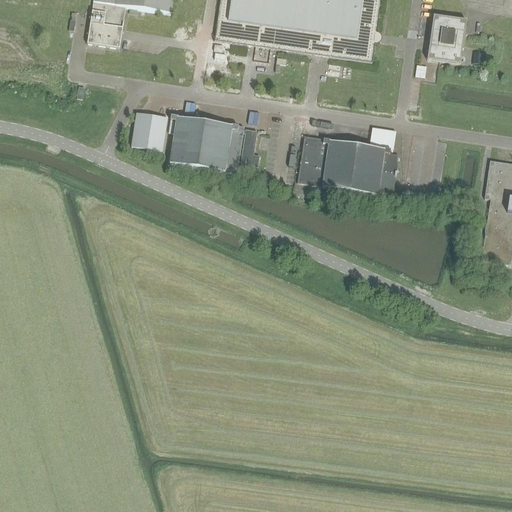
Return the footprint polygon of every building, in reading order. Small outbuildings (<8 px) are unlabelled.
[(93,0),(87,46),(119,50),(123,25),(121,25),(121,21),(118,20),(120,9),(170,17),(172,0),(93,0)] [(219,0),(216,23),(216,30),(215,37),(214,40),(214,42),(247,47),(255,48),(270,50),(278,51),(310,56),(329,59),(372,65),(373,57),(370,57),(371,44),(372,42),(375,42),(376,36),(373,36),(373,34),(375,17),(376,14),(379,15),(380,0),(219,0)] [(466,22),(433,18),(429,43),(432,44),(431,51),(428,50),(426,62),(460,66),(466,22)] [(416,67),(415,79),(424,80),(426,68),(416,67)] [(167,120),(139,116),(136,116),(131,149),(162,154),(167,120)] [(257,134),(250,133),(244,132),(244,133),(243,133),(243,129),(237,128),(230,127),(230,128),(178,120),(178,119),(171,118),(169,129),(168,135),(174,136),(169,166),(185,168),(184,171),(189,172),(189,169),(224,174),(236,176),(242,136),(244,136),(239,167),(251,169),(257,134)] [(398,158),(390,157),(389,157),(390,152),(383,151),(383,152),(330,144),(330,143),(323,142),(304,139),(297,186),(377,198),(377,194),(392,196),(395,180),(396,180),(396,175),(398,158)] [(511,166),(489,163),(484,201),(490,202),(486,225),(485,227),(485,229),(484,232),(484,234),(485,236),(481,263),(510,267),(511,260),(509,259),(510,256),(511,256),(511,254),(511,166)]
